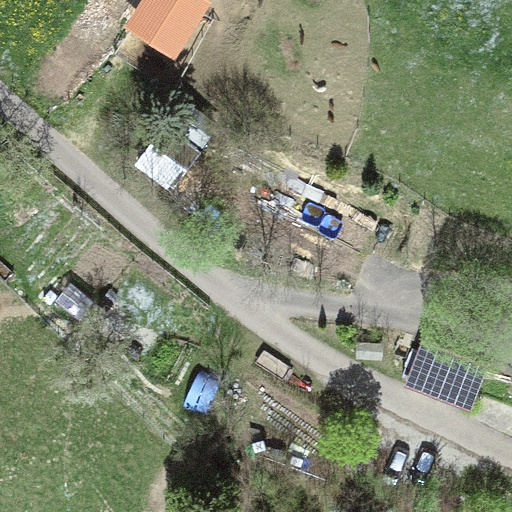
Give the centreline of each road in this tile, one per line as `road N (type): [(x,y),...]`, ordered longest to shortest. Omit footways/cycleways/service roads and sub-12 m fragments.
road 1 (unclassified): [(0,99),(263,326),(413,420),(511,458)]
road 2 (track): [(238,306),(382,317),(511,341)]
